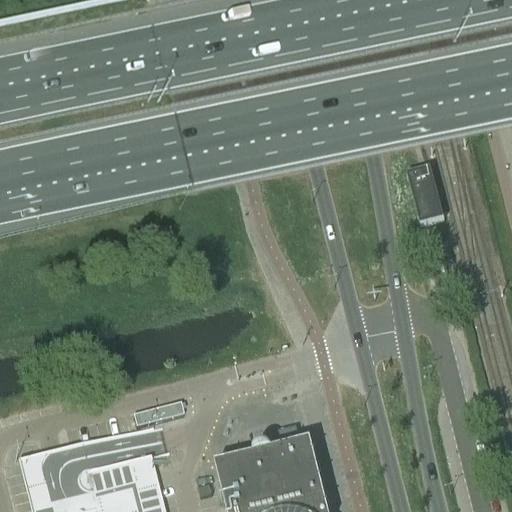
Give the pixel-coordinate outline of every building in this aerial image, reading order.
[(406,178),(420,229),(443,223),(430,172),(406,178)] [(438,286),(450,284),(444,260),(432,263),(438,286)] [(183,419),(180,407),(132,419),(135,431),(183,419)] [(17,466),(28,511),(160,511),(148,464),(166,459),(162,442),(159,430),(17,466)] [(225,511),(326,511),(310,447),(215,471),(225,511)]
